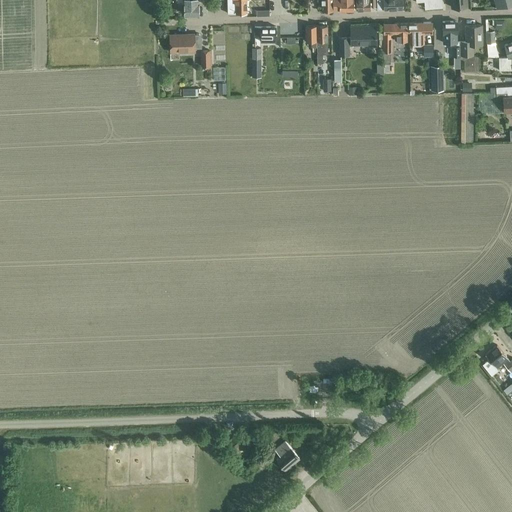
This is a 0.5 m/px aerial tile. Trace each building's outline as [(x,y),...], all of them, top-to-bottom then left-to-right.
[(199,3),(197,3),(197,0),(184,0),(185,3),(178,3),(178,9),(185,9),(185,14),(199,14),(199,3)] [(226,0),(227,12),(246,12),(245,0),(226,0)] [(333,10),(332,0),(321,0),(321,10),(333,10)] [(332,0),(333,10),(339,10),(354,10),(353,0),(332,0)] [(355,0),(356,10),(370,9),(370,6),(375,6),(375,0),(355,0)] [(377,0),(377,8),(384,8),(384,9),(402,8),(402,0),(377,0)] [(511,0),(494,0),(497,10),(511,5),(511,0)] [(394,40),(409,40),(408,22),(383,23),(383,52),(391,52),(391,34),(394,33),(394,40)] [(423,47),(423,40),(423,33),(432,32),(432,22),(408,22),(409,40),(409,47),(423,47)] [(442,22),(443,43),(455,42),(455,37),(456,37),(456,22),(442,22)] [(313,51),(317,51),(316,25),(305,26),(305,41),(311,41),(311,47),(313,47),(313,51)] [(316,25),(317,51),(317,55),(317,63),(323,63),(323,54),(328,54),(327,25),(316,25)] [(350,25),(350,45),(376,45),(376,25),(350,25)] [(460,46),(460,55),(468,55),(468,44),(482,44),(482,25),(465,25),(465,40),(460,41),(460,46)] [(261,42),(276,42),(276,26),(255,26),(255,37),(261,37),(261,42)] [(494,31),(486,31),(487,44),(495,43),(494,31)] [(169,35),(170,52),(195,51),(194,34),(169,35)] [(338,37),(339,55),(349,55),(349,37),(338,37)] [(433,45),(425,46),(425,57),(434,57),(433,47),(433,45)] [(252,47),(252,59),(260,59),(260,47),(252,47)] [(201,50),(202,66),(210,66),(209,50),(201,50)] [(484,52),(484,62),(497,61),(497,52),(484,52)] [(511,57),(507,57),(498,57),(499,70),(511,69),(511,63),(511,64),(511,57)] [(214,62),(216,75),(226,74),(224,61),(214,62)] [(334,87),(334,67),(320,67),(320,87),(334,87)] [(202,83),(186,82),(186,91),(202,91),(202,83)] [(511,85),(495,86),(496,92),(507,92),(507,96),(511,95),(511,85)] [(507,92),(496,92),(496,97),(503,96),(503,111),(511,110),(511,95),(507,96),(507,92)] [(489,359),(482,364),(491,375),(498,369),(496,368),(502,363),(509,371),(511,369),(511,357),(509,360),(496,345),(485,355),(489,359)] [(229,441),(235,448),(246,440),(241,433),(229,441)] [(276,459),(285,469),(299,457),(285,440),(275,449),(280,455),(276,459)] [(241,455),(245,460),(252,454),(248,450),(241,455)]
